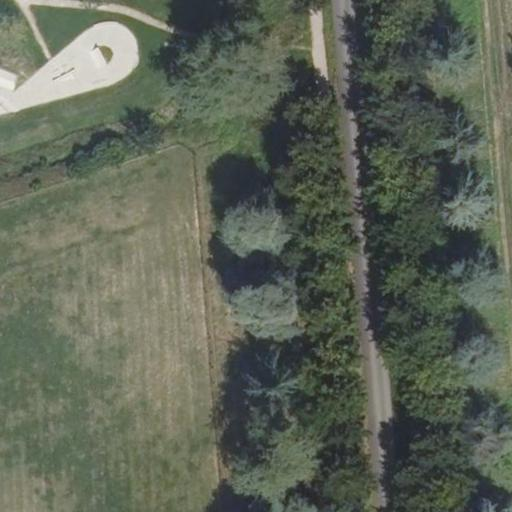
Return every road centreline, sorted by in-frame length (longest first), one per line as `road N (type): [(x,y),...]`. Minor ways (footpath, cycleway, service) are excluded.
road 1 (unclassified): [(339,0),(384,511)]
road 2 (track): [(511,358),(349,361)]
